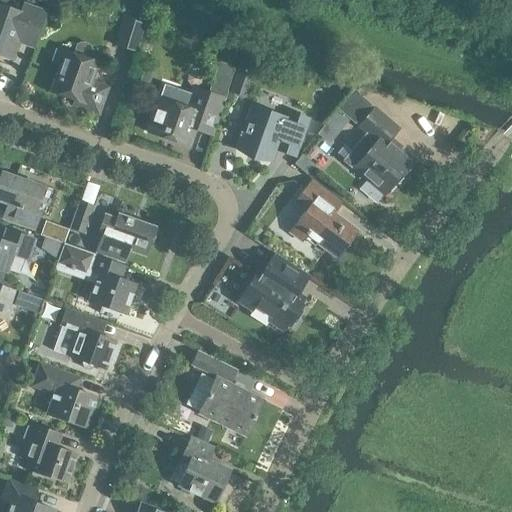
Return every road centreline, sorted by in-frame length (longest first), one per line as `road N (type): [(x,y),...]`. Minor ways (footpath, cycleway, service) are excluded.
road 1 (residential): [(174,312),(227,225),(221,193),(0,108)]
road 2 (residential): [(318,394),(405,256),(507,137)]
road 3 (residential): [(84,511),(174,312)]
road 4 (residential): [(174,312),(318,394)]
road 5 (residential): [(263,511),(318,394)]
